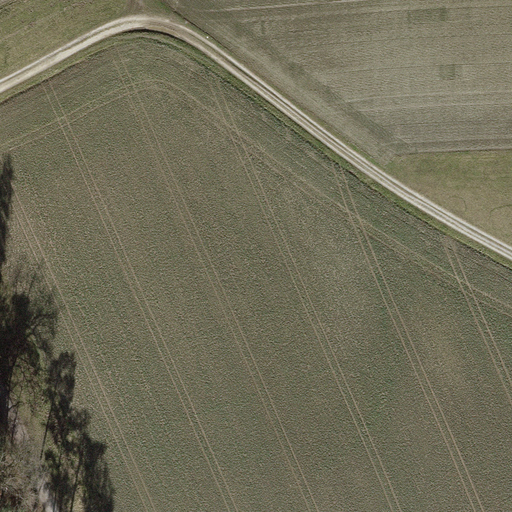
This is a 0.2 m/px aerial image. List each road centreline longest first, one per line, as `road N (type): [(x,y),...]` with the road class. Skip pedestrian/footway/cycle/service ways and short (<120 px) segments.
road 1 (track): [(148,10),(411,196),(511,252)]
road 2 (track): [(148,10),(0,89)]
road 3 (track): [(52,511),(0,389)]
